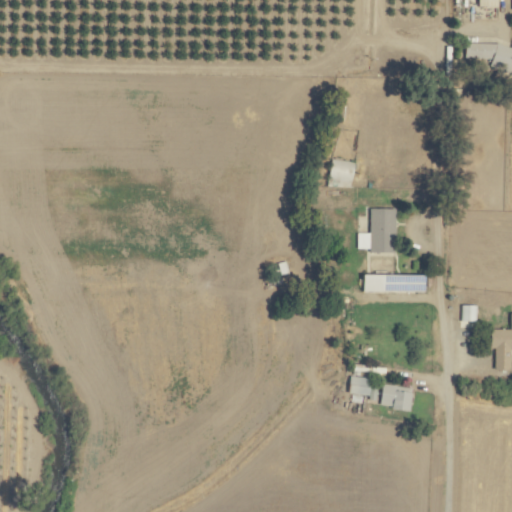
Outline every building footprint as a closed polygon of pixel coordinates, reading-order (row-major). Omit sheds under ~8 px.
[(511,72),(511,45),(462,44),(462,59),(488,60),(488,72),(511,72)] [(352,163),(329,159),(325,178),(337,180),(336,186),(348,188),(352,163)] [(368,252),(393,252),(392,209),(367,209),(368,252)] [(359,292),(421,291),(421,274),(359,275),(359,292)] [(474,321),(474,305),(459,305),(458,320),(474,321)] [(511,349),(511,313),(507,313),(507,329),(487,329),(486,350),(492,350),(491,370),(506,370),(506,348),(511,349)] [(366,395),(367,378),(347,376),(346,393),(366,395)] [(377,407),(407,410),(409,388),(379,385),(377,407)]
